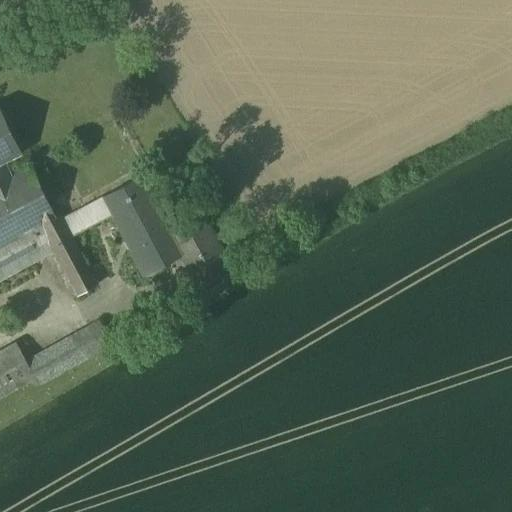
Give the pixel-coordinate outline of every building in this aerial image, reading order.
[(0,163),(4,162),(21,153),(0,110),(0,163)] [(0,279),(52,251),(77,296),(97,285),(71,237),(63,219),(60,214),(55,216),(30,165),(11,176),(4,162),(0,163),(0,279)] [(145,174),(101,197),(102,198),(63,219),(71,237),(114,214),(133,249),(130,250),(140,269),(161,258),(165,265),(182,255),(201,291),(205,299),(226,287),(220,274),(229,269),(201,217),(172,232),(151,193),(154,192),(145,174)] [(25,360),(24,361),(33,378),(38,385),(111,345),(98,320),(25,360)] [(16,343),(0,351),(0,396),(33,378),(24,361),(25,360),(16,343)]
